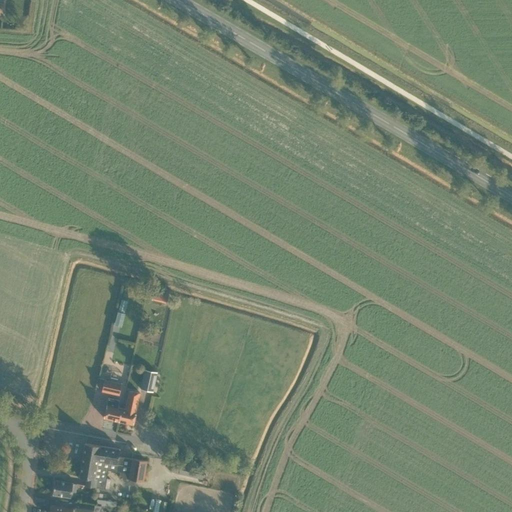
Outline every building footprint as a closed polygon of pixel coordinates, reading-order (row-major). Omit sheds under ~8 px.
[(152,299),(167,303),(169,295),(154,291),(152,299)] [(118,310),(124,312),(127,300),(121,299),(118,310)] [(140,389),(153,392),(157,372),(144,369),(140,389)] [(110,393),(113,381),(105,379),(102,391),(110,393)] [(113,381),(110,393),(119,395),(122,383),(113,381)] [(133,424),(140,392),(129,390),(125,408),(121,408),(118,421),(133,424)] [(118,421),(121,408),(118,407),(119,399),(109,397),(104,418),(118,421)] [(120,449),(85,443),(80,476),(87,477),(85,485),(105,488),(108,470),(120,471),(119,477),(129,479),(144,481),(147,460),(132,458),(119,456),(120,449)] [(194,476),(202,478),(204,469),(196,467),(194,476)] [(53,494),(74,497),(77,483),(55,480),(53,494)] [(104,499),(103,506),(116,507),(117,501),(104,499)] [(99,511),(103,506),(96,505),(76,502),(75,511),(80,511),(99,511)]
